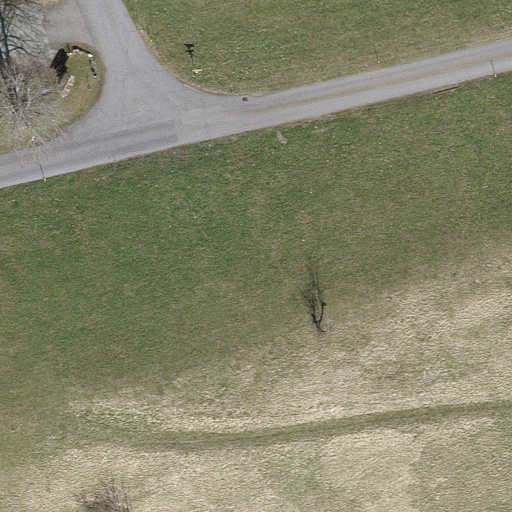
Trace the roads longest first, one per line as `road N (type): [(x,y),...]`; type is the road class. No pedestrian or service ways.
road 1 (tertiary): [(152,132),(511,51)]
road 2 (tertiary): [(0,175),(152,132)]
road 3 (tertiary): [(152,132),(102,0)]
